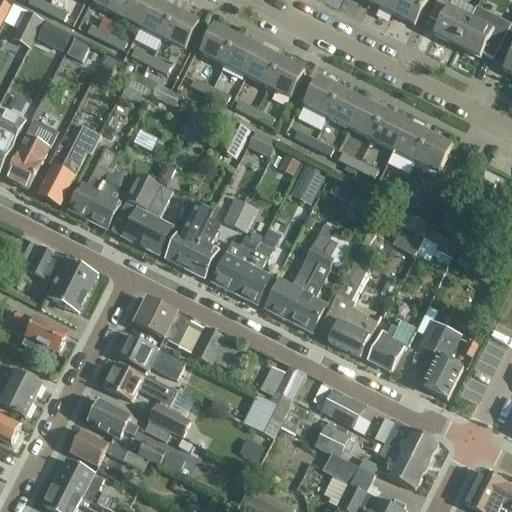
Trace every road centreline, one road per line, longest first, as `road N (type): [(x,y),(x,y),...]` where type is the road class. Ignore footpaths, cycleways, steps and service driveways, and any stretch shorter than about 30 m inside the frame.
road 1 (residential): [(470,445),(129,278)]
road 2 (residential): [(232,0),(511,138)]
road 3 (residential): [(10,511),(129,278)]
road 4 (residential): [(129,278),(0,214)]
